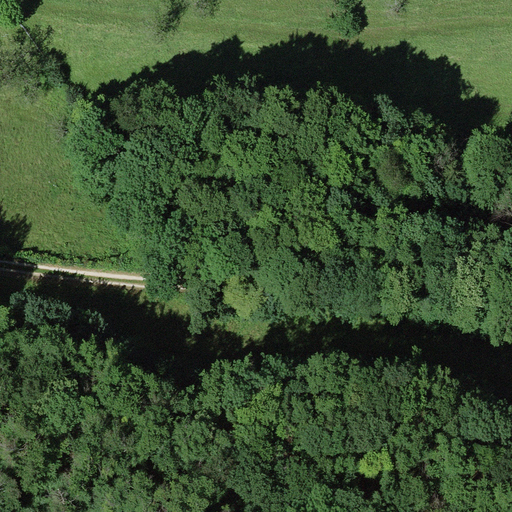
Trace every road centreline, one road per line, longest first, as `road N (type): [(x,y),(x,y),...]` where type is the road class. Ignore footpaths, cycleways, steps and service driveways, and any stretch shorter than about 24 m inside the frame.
road 1 (track): [(0,323),(483,511)]
road 2 (track): [(511,274),(298,295),(0,269)]
